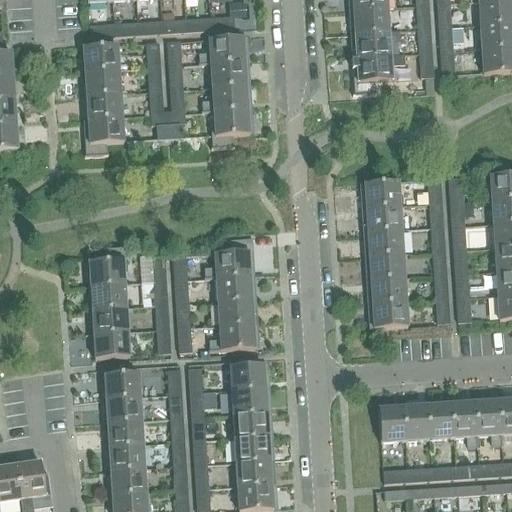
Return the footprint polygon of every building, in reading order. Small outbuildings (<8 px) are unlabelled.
[(388,0),(353,0),(353,1),(350,1),(350,13),(354,13),(354,14),(389,11),(388,0)] [(427,0),(415,0),(416,10),(428,9),(427,0)] [(511,3),(480,6),(481,30),(511,27),(511,3)] [(450,8),(436,9),(437,24),(451,23),(450,8)] [(389,11),(354,14),(356,38),(391,36),(389,11)] [(429,18),(416,19),(417,34),(430,33),(429,18)] [(226,34),(225,21),(210,22),(211,35),(226,34)] [(202,35),(201,23),(186,24),(187,36),(202,35)] [(178,37),(177,24),(162,25),(163,38),(178,37)] [(154,39),(153,26),(138,27),(139,40),(154,39)] [(130,40),(129,27),(114,28),(115,41),(130,40)] [(511,27),(481,30),(483,54),(511,52),(511,27)] [(105,29),(89,30),(90,43),(106,42),(105,29)] [(451,32),(438,33),(439,48),(452,47),(451,32)] [(356,38),(357,62),(392,60),(391,46),(399,46),(399,35),(391,36),(356,38)] [(242,42),(210,44),(211,58),(198,59),(199,69),(211,69),(244,66),(242,42)] [(431,42),(418,43),(419,58),(432,57),(431,42)] [(167,63),(181,62),(180,46),(166,47),(167,63)] [(83,52),(84,77),(118,74),(116,50),(83,52)] [(511,52),(483,54),(485,78),(511,76),(511,77),(511,52)] [(147,72),(160,72),(159,56),(146,57),(147,72)] [(453,56),(440,57),(441,72),(454,71),(453,56)] [(0,57),(0,81),(12,81),(11,57),(0,57)] [(392,60),(357,62),(354,62),(356,97),(354,97),(354,98),(378,97),(378,96),(375,96),(375,85),(394,84),(392,60)] [(211,69),(213,93),(246,91),(244,66),(211,69)] [(432,66),(420,67),(421,82),(433,81),(432,66)] [(181,71),(168,71),(169,87),(182,86),(181,71)] [(84,77),(86,101),(120,98),(118,74),(84,77)] [(149,97),(161,96),(160,80),(148,81),(149,97)] [(0,81),(0,106),(14,105),(12,81),(0,81)] [(246,91),(213,93),(214,108),(201,109),(202,118),(214,117),(247,115),(246,91)] [(183,95),(169,96),(170,111),(184,110),(183,95)] [(86,101),(88,125),(121,123),(120,98),(86,101)] [(0,106),(0,130),(16,130),(14,105),(0,106)] [(150,120),(163,119),(163,116),(162,105),(149,105),(150,120)] [(171,115),(167,116),(168,129),(180,128),(185,128),(184,118),(171,119),(171,115)] [(247,115),(214,117),(215,128),(211,128),(213,152),(211,152),(211,153),(235,152),(234,150),(232,151),(232,140),(249,139),(247,115)] [(163,119),(150,120),(151,130),(156,129),(168,129),(167,116),(163,116),(163,119)] [(121,123),(88,125),(88,136),(85,136),(87,160),(85,160),(85,161),(108,160),(108,159),(106,159),(105,148),(123,147),(121,123)] [(181,142),(180,128),(168,129),(156,129),(157,144),(181,142)] [(16,130),(0,130),(0,155),(17,154),(16,130)] [(511,177),(491,179),(493,203),(511,202),(511,177)] [(449,198),(462,197),(461,182),(448,183),(449,198)] [(363,187),(365,212),(399,209),(397,185),(363,187)] [(442,207),(441,192),(427,192),(428,208),(442,207)] [(511,202),(493,203),(495,228),(511,226),(511,202)] [(463,206),(449,206),(450,222),(464,221),(463,206)] [(365,212),(367,236),(401,234),(399,209),(365,212)] [(442,216),(429,217),(429,220),(430,231),(430,232),(443,231),(442,216)] [(429,220),(417,221),(418,232),(430,231),(429,220)] [(511,226),(495,228),(496,252),(511,250),(511,226)] [(464,230),(451,231),(452,246),(465,245),(464,230)] [(367,236),(369,261),(403,258),(401,234),(367,236)] [(444,240),(431,241),(432,257),(445,256),(444,240)] [(254,245),(254,244),(230,245),(230,246),(232,246),(233,257),(215,258),(216,271),(204,272),(204,283),(216,283),(251,280),(250,269),(253,269),(252,245),(254,245)] [(511,250),(496,252),(498,276),(511,275),(511,250)] [(89,266),(91,291),(124,289),(124,277),(126,277),(125,253),(127,253),(127,252),(104,253),(104,254),(106,254),(106,265),(89,266)] [(466,254),(452,255),(454,270),(467,269),(466,254)] [(369,261),(370,285),(404,282),(403,258),(369,261)] [(173,277),(186,276),(185,260),(172,261),(173,277)] [(445,265),(432,266),(433,281),(446,280),(445,265)] [(152,287),(166,286),(165,271),(151,272),(152,287)] [(511,275),(498,276),(500,300),(511,299),(511,275)] [(468,278),(454,279),(455,294),(469,294),(468,278)] [(253,305),(251,280),(216,283),(218,307),(253,305)] [(370,285),(372,309),(409,307),(404,282),(370,285)] [(175,301),(188,300),(187,284),(174,285),(175,301)] [(124,289),(91,291),(92,315),(126,313),(124,289)] [(447,289),(434,290),(435,305),(448,305),(447,289)] [(167,295),(153,296),(154,311),(168,310),(167,295)] [(511,299),(500,300),(502,325),(511,323),(511,299)] [(469,302),(456,303),(457,319),(470,318),(469,302)] [(253,305),(218,307),(219,331),(254,329),(253,305)] [(409,307),(372,309),(374,334),(410,332),(409,307)] [(177,325),(190,324),(189,309),(175,310),(177,325)] [(94,339),(127,337),(126,313),(92,315),(94,339)] [(449,313),(435,314),(436,328),(443,328),(450,327),(449,313)] [(168,319),(155,320),(156,336),(169,335),(168,319)] [(220,344),(208,344),(209,357),(256,354),(254,329),(219,331),(220,344)] [(191,349),(190,333),(177,334),(178,349),(191,349)] [(127,337),(94,339),(95,364),(129,362),(127,337)] [(170,343),(156,344),(157,359),(171,358),(170,343)] [(263,369),(230,371),(231,395),(265,393),(263,369)] [(189,389),(202,389),(201,373),(188,373),(189,389)] [(140,401),(138,377),(104,379),(106,403),(140,401)] [(180,383),(168,384),(169,399),(181,399),(180,383)] [(265,393),(231,395),(233,420),(266,418),(265,393)] [(190,413),(203,412),(202,397),(189,398),(190,413)] [(141,425),(140,401),(106,403),(107,427),(141,425)] [(511,404),(500,405),(502,439),(511,438),(511,404)] [(500,405),(476,407),(478,441),(490,440),(490,450),(503,449),(502,439),(500,405)] [(452,408),(454,443),(465,442),(466,452),(479,451),(478,441),(476,407),(452,408)] [(182,408),(169,408),(170,424),(183,423),(182,408)] [(452,408),(428,410),(430,444),(454,443),(452,408)] [(428,410),(404,412),(406,446),(430,444),(428,410)] [(406,446),(404,412),(380,413),(382,448),(406,446)] [(266,418),(233,420),(234,444),(268,442),(266,418)] [(192,438),(205,437),(204,421),(191,422),(192,438)] [(143,450),(141,425),(107,427),(109,451),(143,450)] [(183,432),(171,433),(172,448),(184,447),(183,432)] [(268,442),(234,444),(236,468),(269,466),(268,442)] [(193,462),(206,461),(205,446),(192,446),(193,462)] [(143,450),(109,451),(111,475),(144,474),(143,450)] [(185,456),(172,457),(173,472),(186,472),(185,456)] [(40,466),(16,469),(21,504),(21,511),(32,511),(32,503),(51,500),(48,478),(42,479),(40,466)] [(269,466),(236,468),(237,492),(271,490),(269,466)] [(480,469),(481,482),(496,481),(495,468),(480,469)] [(0,507),(21,504),(16,469),(0,471),(0,507)] [(456,470),(457,483),(472,482),(471,469),(456,470)] [(195,486),(208,485),(207,470),(194,471),(195,486)] [(432,472),(433,485),(448,484),(447,471),(432,472)] [(408,473),(409,486),(424,485),(423,472),(408,473)] [(144,474),(111,475),(112,500),(146,498),(144,474)] [(383,475),(383,485),(383,488),(400,487),(399,474),(383,475)] [(186,481),(174,481),(175,497),(187,496),(186,481)] [(507,497),(506,487),(480,489),(481,498),(507,497)] [(481,498),(480,489),(458,490),(459,500),(481,498)] [(272,511),(271,490),(237,492),(238,511),(272,511)] [(459,500),(458,490),(432,492),(433,501),(459,500)] [(433,501),(432,492),(409,493),(409,503),(433,501)] [(409,503),(409,493),(384,495),(384,505),(409,503)] [(196,510),(209,509),(208,494),(195,495),(196,510)] [(146,511),(146,498),(112,500),(112,511),(146,511)]
